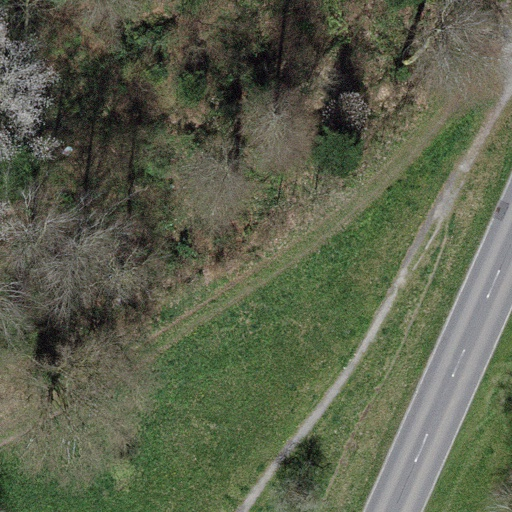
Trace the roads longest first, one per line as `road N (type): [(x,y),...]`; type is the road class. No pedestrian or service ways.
road 1 (track): [(0,427),(122,373),(294,267),(425,145),(511,40)]
road 2 (secondary): [(391,511),(511,238)]
